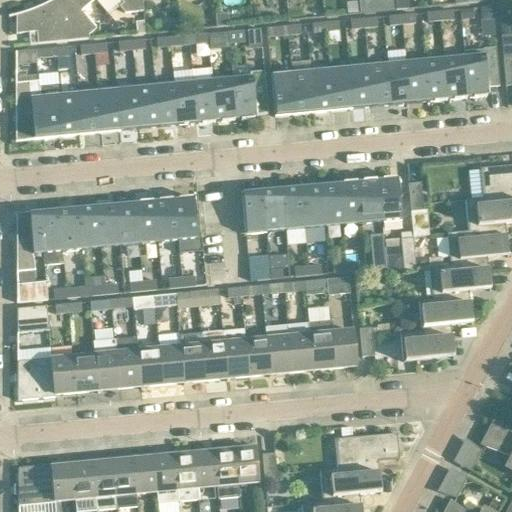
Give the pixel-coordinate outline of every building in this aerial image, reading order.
[(81,12),(94,0),(53,0),(46,4),(41,6),(39,8),(37,8),(27,12),(18,15),(8,18),(8,19),(16,17),(16,35),(36,33),(37,45),(89,40),(88,36),(96,29),(81,12)] [(95,0),(109,16),(119,7),(125,14),(143,12),(141,0),(95,0)] [(371,0),(358,0),(359,3),(360,14),(373,13),(371,0)] [(382,0),(383,12),(396,11),(394,0),(382,0)] [(394,0),(396,11),(407,10),(406,0),(394,0)] [(347,4),(348,15),(360,14),(359,3),(347,4)] [(321,8),(310,9),(311,18),(322,17),(321,8)] [(492,8),(480,9),(481,21),(493,20),(492,8)] [(474,19),(473,10),(460,11),(461,20),(474,19)] [(453,21),(452,12),(439,13),(440,22),(453,21)] [(440,22),(439,13),(426,14),(427,23),(440,22)] [(227,15),(215,16),(216,28),(228,27),(227,15)] [(415,25),(414,15),(401,17),(402,26),(415,25)] [(402,26),(401,17),(388,18),(389,27),(402,26)] [(377,28),(376,19),(363,20),(364,29),(377,28)] [(364,29),(363,20),(350,22),(351,31),(364,29)] [(143,22),(134,23),(136,35),(144,34),(143,22)] [(339,32),(338,23),(325,24),(326,33),(339,32)] [(326,33),(325,24),(312,25),(313,34),(326,33)] [(511,24),(501,25),(502,37),(511,35),(511,24)] [(300,26),(286,28),(287,37),(300,35),(300,26)] [(113,28),(109,33),(109,38),(119,37),(118,28),(113,28)] [(287,37),(286,28),(266,30),(267,39),(287,37)] [(260,30),(247,31),(248,44),(261,43),(260,30)] [(221,43),(220,34),(207,35),(208,44),(221,43)] [(208,44),(207,35),(194,36),(195,45),(208,44)] [(188,37),(169,39),(170,48),(189,46),(188,37)] [(170,48),(169,39),(156,40),(157,49),(170,48)] [(145,50),(144,41),(131,42),(132,51),(145,50)] [(132,51),(131,42),(118,43),(119,52),(132,51)] [(107,54),(106,45),(93,46),(94,55),(107,54)] [(94,55),(93,46),(80,47),(81,56),(94,55)] [(68,57),(67,48),(54,49),(55,58),(68,57)] [(464,58),(468,100),(486,98),(486,97),(488,97),(488,95),(489,95),(488,88),(499,87),(495,48),(483,49),(483,50),(463,52),(464,58)] [(54,49),(35,51),(36,60),(55,58),(54,49)] [(511,50),(502,52),(503,60),(511,59),(511,50)] [(35,51),(15,53),(16,62),(36,60),(35,51)] [(464,58),(444,59),(448,102),(468,100),(464,58)] [(444,59),(425,61),(429,103),(433,102),(433,103),(448,102),(444,59)] [(511,59),(503,60),(505,87),(511,86),(511,59)] [(425,61),(406,63),(410,105),(429,103),(425,61)] [(391,106),(410,105),(406,63),(387,65),(391,106)] [(371,108),(391,106),(387,65),(367,67),(371,108)] [(367,67),(348,69),(352,110),(371,108),(367,67)] [(191,71),(193,83),(197,125),(201,124),(201,125),(216,124),(212,81),(211,69),(191,71)] [(352,110),(348,69),(329,70),(333,113),(352,111),(352,110)] [(329,70),(309,72),(313,114),(333,113),(329,70)] [(250,78),(232,79),(236,122),(254,120),(254,119),(256,119),(255,117),(256,117),(256,115),(268,113),(264,72),(249,74),(250,78)] [(309,72),(291,74),(295,116),(313,114),(309,72)] [(275,118),(295,116),(291,74),(271,76),(271,75),(270,75),(275,118)] [(232,79),(212,81),(216,124),(236,122),(232,79)] [(17,84),(15,84),(15,143),(44,140),(39,88),(38,82),(36,82),(17,84)] [(193,83),(174,85),(177,126),(197,125),(193,83)] [(177,126),(174,85),(154,87),(158,128),(177,126)] [(58,86),(39,88),(44,140),(63,138),(59,96),(58,86)] [(139,130),(158,128),(154,87),(135,89),(139,130)] [(139,130),(135,89),(115,90),(119,133),(120,133),(120,132),(139,130)] [(119,133),(115,90),(96,92),(100,135),(119,133)] [(100,135),(96,92),(76,94),(80,136),(100,135)] [(76,94),(59,96),(63,138),(80,136),(76,94)] [(465,201),(465,202),(496,199),(497,206),(511,204),(511,166),(480,170),(482,199),(465,201)] [(395,179),(377,181),(382,223),(401,221),(399,195),(400,195),(398,181),(397,181),(397,180),(395,180),(395,179)] [(361,225),(382,223),(377,181),(357,182),(361,225)] [(343,185),(338,185),(342,227),(361,225),(357,182),(343,184),(343,185)] [(420,184),(408,185),(410,213),(423,212),(420,184)] [(338,185),(319,187),(323,228),(342,227),(338,185)] [(304,230),(323,228),(319,187),(300,189),(304,230)] [(299,188),(280,190),(284,232),(304,230),(300,189),(299,189),(299,188)] [(280,190),(262,191),(266,234),(284,232),(280,190)] [(242,197),(245,237),(246,236),(266,234),(262,191),(241,193),(241,194),(242,194),(242,197)] [(192,198),(174,200),(178,242),(179,255),(202,253),(201,239),(197,239),(195,214),(196,214),(195,201),(194,201),(194,199),(192,199),(192,198)] [(511,204),(497,206),(496,199),(465,202),(468,233),(447,235),(478,232),(479,240),(506,238),(505,225),(511,224),(511,204)] [(157,244),(178,242),(174,200),(153,202),(157,244)] [(138,246),(157,244),(153,202),(139,204),(139,205),(135,205),(138,246)] [(119,248),(138,246),(135,205),(115,207),(119,248)] [(100,250),(119,248),(115,207),(96,209),(100,250)] [(96,209),(77,210),(81,251),(100,250),(96,209)] [(62,253),(81,251),(77,210),(77,211),(77,210),(58,211),(62,253)] [(58,211),(39,213),(43,255),(44,268),(63,266),(62,253),(58,211)] [(33,256),(43,255),(39,213),(16,215),(16,273),(18,273),(34,271),(33,256)] [(429,268),(429,269),(460,266),(461,274),(488,271),(487,259),(507,257),(507,259),(508,258),(506,238),(479,240),(478,232),(447,235),(450,266),(429,268)] [(403,274),(416,272),(416,271),(414,259),(413,239),(400,240),(402,256),(403,274)] [(402,256),(385,258),(385,260),(386,269),(386,275),(403,274),(402,256)] [(421,258),(414,259),(416,271),(426,270),(426,261),(421,258)] [(385,260),(372,262),(373,271),(386,269),(385,260)] [(358,263),(345,264),(346,273),(359,272),(358,263)] [(346,273),(345,264),(332,265),(333,274),(346,273)] [(320,266),(307,268),(308,277),(321,276),(320,266)] [(490,292),(488,271),(461,274),(460,266),(429,269),(432,300),(418,301),(418,302),(442,300),(443,308),(470,305),(468,293),(488,291),(489,292),(490,292)] [(308,277),(307,268),(294,269),(295,278),(308,277)] [(282,270),(269,271),(270,280),(283,279),(282,270)] [(270,280),(269,271),(256,272),(257,282),(270,280)] [(182,288),(195,287),(194,278),(181,279),(182,288)] [(364,278),(354,279),(355,291),(365,290),(364,278)] [(169,290),(182,288),(181,279),(168,281),(169,290)] [(338,280),(326,281),(326,290),(327,298),(349,295),(348,279),(338,280)] [(326,281),(313,282),(314,291),(326,290),(326,281)] [(155,282),(142,283),(143,292),(156,291),(155,282)] [(143,292),(142,283),(129,284),(130,293),(143,292)] [(16,287),(17,304),(47,301),(46,284),(18,287),(16,287)] [(296,293),(295,284),(282,285),(283,294),(296,293)] [(105,296),(118,295),(117,285),(104,287),(105,296)] [(270,295),(283,294),(282,285),(270,286),(270,295)] [(105,296),(104,287),(91,288),(92,297),(105,296)] [(253,297),(252,288),(239,289),(240,298),(253,297)] [(67,299),(80,298),(79,289),(66,290),(67,299)] [(240,298),(239,289),(227,290),(227,299),(240,298)] [(54,301),(67,299),(66,290),(53,292),(54,301)] [(206,292),(196,293),(198,308),(219,306),(218,291),(206,292)] [(196,293),(175,295),(176,307),(177,311),(198,308),(196,293)] [(176,307),(175,295),(154,297),(155,309),(176,307)] [(133,311),(155,309),(154,297),(132,299),(133,311)] [(124,309),(123,300),(110,301),(111,310),(124,309)] [(418,302),(421,333),(421,334),(424,334),(424,342),(452,339),(450,326),(470,324),(470,326),(472,326),(470,305),(443,308),(442,300),(418,302)] [(98,311),(111,310),(110,301),(98,303),(98,311)] [(80,304),(67,305),(68,314),(81,313),(80,304)] [(68,314),(67,305),(55,307),(55,316),(68,314)] [(46,307),(17,310),(17,322),(47,319),(46,307)] [(329,307),(309,310),(311,323),(331,320),(329,307)] [(47,319),(17,322),(17,335),(18,335),(48,332),(47,319)] [(334,370),(331,334),(329,323),(308,325),(312,372),(334,370)] [(308,325),(286,327),(291,374),(312,372),(308,325)] [(388,325),(376,327),(377,337),(389,336),(388,325)] [(265,329),(266,340),(269,376),(291,374),(286,327),(265,329)] [(359,331),(361,358),(374,357),(371,329),(359,331)] [(222,333),(226,380),(248,378),(244,342),(243,331),(222,333)] [(353,332),(331,334),(334,370),(356,367),(353,332)] [(200,335),(201,347),(205,382),(226,380),(222,333),(200,335)] [(421,333),(400,335),(400,336),(403,363),(452,358),(452,360),(454,360),(452,339),(424,342),(424,334),(421,334),(421,333)] [(179,334),(157,336),(159,351),(162,386),(183,384),(180,349),(179,334)] [(136,339),(114,341),(119,390),(140,388),(137,353),(136,339)] [(266,340),(244,342),(248,378),(269,376),(266,340)] [(94,357),(97,392),(111,391),(119,390),(114,341),(93,343),(94,357)] [(201,347),(180,349),(183,384),(205,382),(201,347)] [(159,351),(137,353),(140,388),(162,386),(159,351)] [(94,357),(73,359),(76,394),(97,392),(94,357)] [(73,359),(52,361),(52,359),(51,360),(55,398),(55,396),(76,394),(73,359)] [(17,402),(55,398),(51,360),(18,363),(17,363),(17,402)] [(230,389),(228,380),(205,383),(206,393),(230,389)] [(511,471),(511,432),(511,433),(494,423),(489,433),(482,447),(483,448),(509,458),(504,467),(511,471)] [(396,435),(352,439),(334,441),(337,470),(319,472),(351,469),(351,477),(379,475),(377,462),(397,460),(398,462),(399,462),(396,435)] [(255,449),(234,451),(237,485),(258,483),(255,449)] [(214,453),(217,487),(218,498),(238,497),(237,485),(234,451),(214,453)] [(217,487),(214,453),(193,455),(196,489),(217,487)] [(193,455),(173,457),(177,502),(198,500),(196,489),(193,455)] [(262,456),(264,484),(277,482),(274,455),(262,456)] [(153,459),(156,493),(157,504),(177,502),(173,457),(153,459)] [(153,459),(132,461),(136,495),(156,493),(153,459)] [(132,461),(112,463),(116,509),(137,507),(136,495),(132,461)] [(112,463),(92,465),(96,511),(116,509),(112,463)] [(92,465),(71,467),(75,501),(75,511),(88,511),(96,511),(92,465)] [(54,504),(51,466),(18,469),(18,507),(54,504)] [(75,501),(71,467),(52,469),(51,466),(54,504),(55,504),(55,502),(75,501)] [(301,506),(333,503),(333,511),(361,509),(359,496),(379,494),(379,496),(381,496),(379,475),(351,477),(351,469),(319,472),(322,504),(301,506)] [(449,490),(457,495),(467,480),(459,475),(449,490)] [(493,501),(488,509),(492,511),(496,511),(500,505),(493,501)] [(484,511),(481,510),(479,511),(465,511),(452,502),(446,511),(484,511)] [(360,511),(361,509),(333,511),(333,503),(301,506),(301,511),(360,511)]
